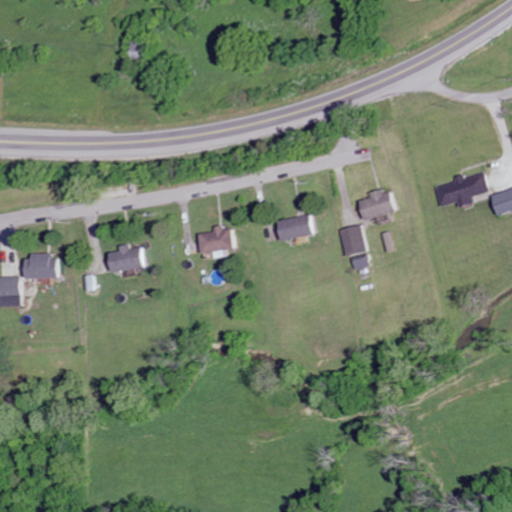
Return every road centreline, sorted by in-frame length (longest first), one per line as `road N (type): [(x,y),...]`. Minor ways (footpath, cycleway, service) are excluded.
road 1 (trunk): [(0,142),(124,144),(247,128),(404,72),(511,7)]
road 2 (residential): [(0,222),(363,156)]
